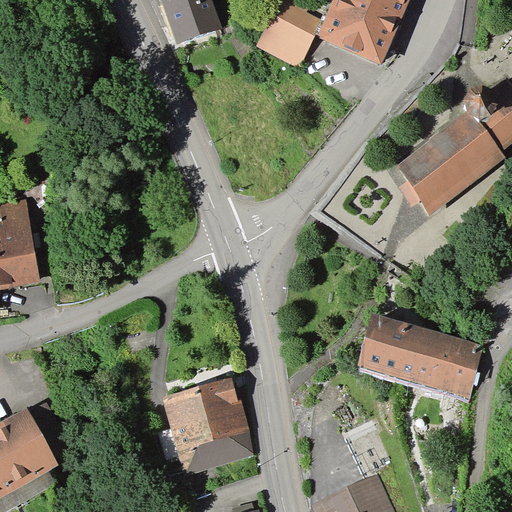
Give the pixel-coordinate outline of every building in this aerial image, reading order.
[(212,32),(217,30),(206,0),(165,0),(182,45),(213,34),(212,32)] [(404,0),(340,0),(335,11),(326,6),(317,27),(300,18),(307,5),(297,0),(281,0),(257,46),(297,66),(312,37),(377,65),(404,0)] [(462,110),(467,117),(399,171),(427,215),(501,158),(497,153),(511,140),(511,92),(507,86),(486,102),(480,95),(462,110)] [(504,195),(494,186),(460,228),(467,233),(470,236),(470,235),(471,236),(505,195),(504,195)] [(25,208),(0,212),(0,285),(37,279),(25,208)] [(372,322),(360,368),(468,397),(470,383),(479,351),(372,322)] [(165,399),(175,430),(156,435),(165,461),(178,457),(183,473),(244,453),(225,380),(165,398),(165,399)] [(0,511),(3,511),(54,484),(45,467),(48,466),(47,463),(66,453),(42,409),(0,431),(0,511)] [(390,511),(375,478),(393,470),(372,426),(342,440),(363,484),(316,505),(318,511),(390,511)]
